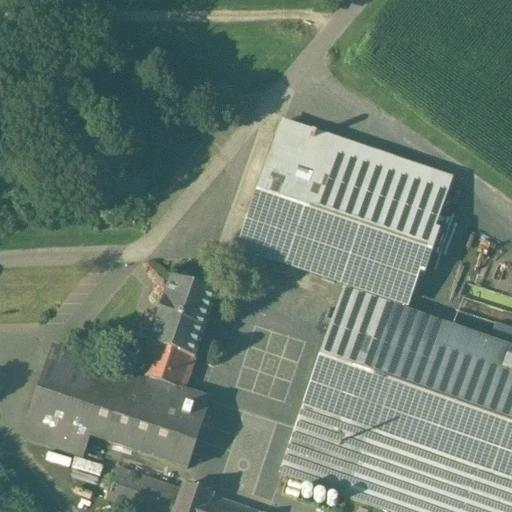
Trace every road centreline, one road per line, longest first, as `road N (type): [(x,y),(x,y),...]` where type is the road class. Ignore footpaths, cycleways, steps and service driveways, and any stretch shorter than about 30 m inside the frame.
road 1 (unclassified): [(0,261),(130,254),(165,236),(359,0)]
road 2 (unknown): [(0,346),(69,332),(110,255)]
